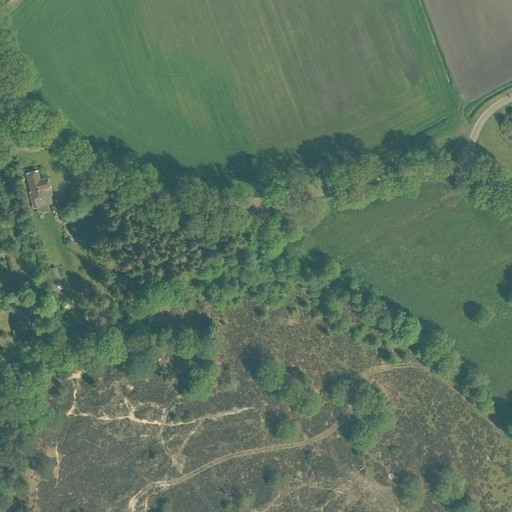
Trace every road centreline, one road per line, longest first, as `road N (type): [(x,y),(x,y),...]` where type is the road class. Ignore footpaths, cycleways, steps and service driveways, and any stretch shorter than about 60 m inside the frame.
road 1 (tertiary): [(464,172),(391,171),(272,201),(204,207),(104,177),(47,135)]
road 2 (unknown): [(9,141),(0,171),(29,291)]
